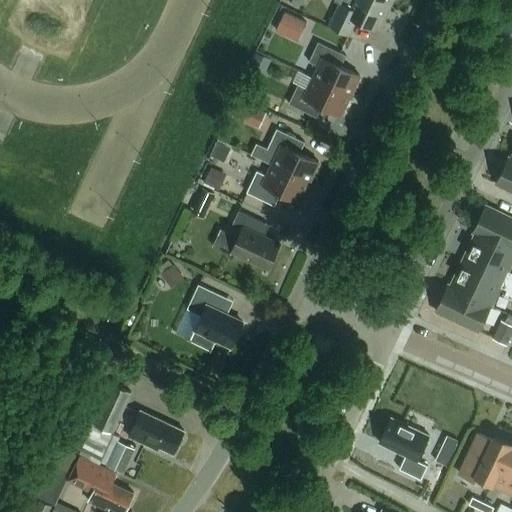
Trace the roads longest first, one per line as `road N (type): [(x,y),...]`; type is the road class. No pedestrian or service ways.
road 1 (tertiary): [(301,290),(438,0)]
road 2 (residential): [(392,331),(511,79)]
road 3 (tertiary): [(182,511),(247,410),(301,290)]
road 4 (residential): [(308,511),(392,331)]
road 5 (residential): [(511,385),(392,331)]
